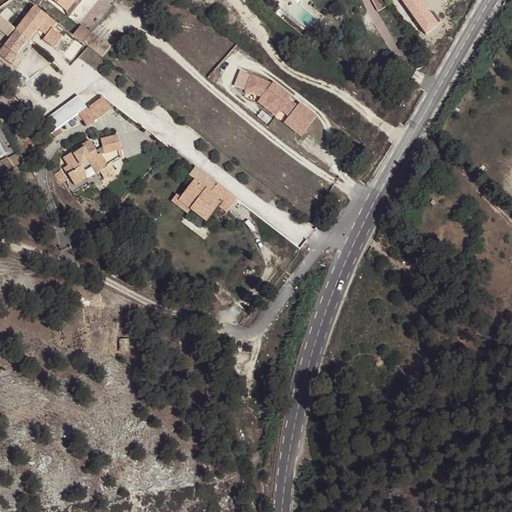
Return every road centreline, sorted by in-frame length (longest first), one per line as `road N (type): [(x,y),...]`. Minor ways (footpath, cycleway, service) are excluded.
road 1 (residential): [(46,104),(82,81),(102,85),(308,238),(329,237)]
road 2 (secondary): [(490,0),(353,245)]
road 3 (secondary): [(353,245),(303,380),(281,511)]
road 4 (residential): [(329,237),(253,333),(209,327)]
